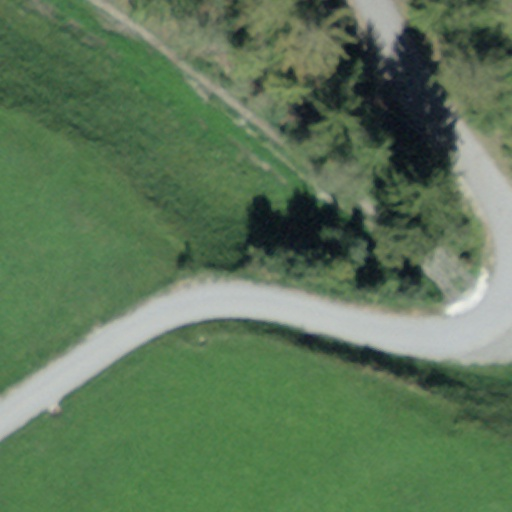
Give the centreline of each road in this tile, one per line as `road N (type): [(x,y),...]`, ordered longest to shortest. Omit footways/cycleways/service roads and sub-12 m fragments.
road 1 (residential): [(0,451),(118,369),(205,323),(303,324),(460,377),(502,379),(511,369)]
road 2 (residential): [(511,223),(505,196),(384,0)]
